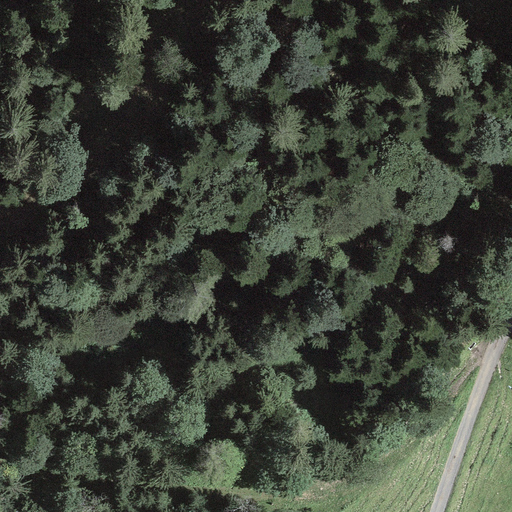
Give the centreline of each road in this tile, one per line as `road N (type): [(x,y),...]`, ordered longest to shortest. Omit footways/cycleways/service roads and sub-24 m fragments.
road 1 (track): [(510,320),(406,445),(341,487),(302,496),(178,488),(0,461)]
road 2 (track): [(511,318),(437,511)]
